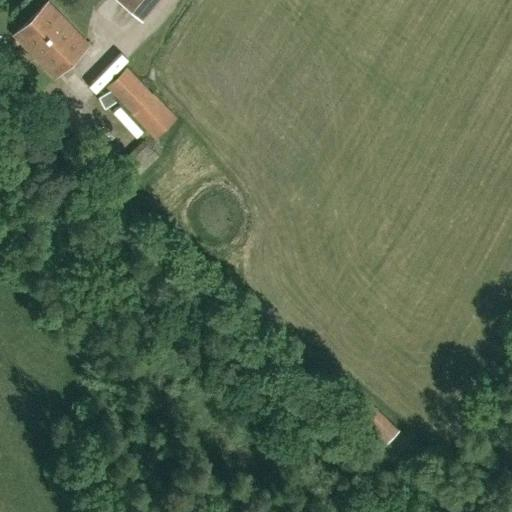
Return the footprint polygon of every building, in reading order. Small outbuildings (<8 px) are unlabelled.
[(117,0),(143,20),(159,0),(117,0)] [(53,77),(89,44),(47,1),(12,34),(53,77)] [(104,85),(153,138),(176,116),(153,91),(151,92),(125,65),(104,85)] [(96,134),(62,100),(42,120),(76,154),(96,134)] [(139,139),(114,164),(129,179),(154,155),(139,139)]
